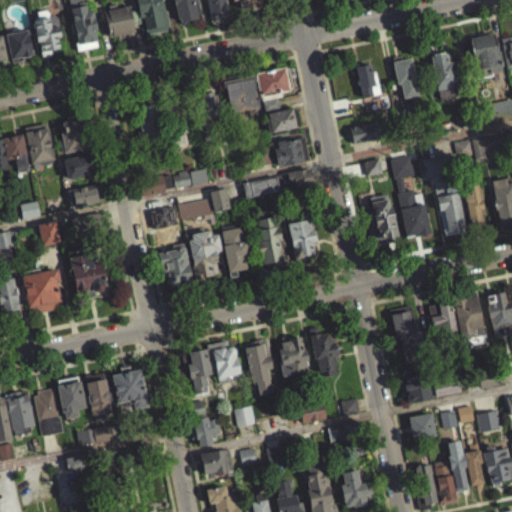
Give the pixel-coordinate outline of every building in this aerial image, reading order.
[(23,7),(21,0),(6,0),(9,10),(23,7)] [(71,0),(78,39),(77,40),(78,48),(98,44),(95,26),(97,26),(94,5),(87,7),(86,0),(71,0)] [(138,0),(141,15),(144,14),(147,31),(171,27),(167,7),(165,8),(163,0),(138,0)] [(176,0),(179,16),(181,16),(182,22),(188,21),(187,17),(198,15),(198,13),(201,12),(200,6),(197,7),(195,0),(176,0)] [(209,0),(212,12),(213,17),(228,14),(227,9),(228,8),(226,0),(209,0)] [(238,16),(259,14),(257,0),(228,0),(229,8),(237,7),(238,16)] [(108,6),(109,9),(105,10),(110,34),(127,30),(128,33),(134,32),(134,29),(135,29),(131,10),(128,10),(126,3),(108,6)] [(34,15),(38,37),(40,36),(43,52),(53,50),(52,46),(61,44),(59,34),(61,33),(57,11),(50,12),(49,8),(46,7),(39,8),(39,14),(34,15)] [(7,30),(11,54),(13,54),(14,59),(25,57),(23,52),(33,50),(29,25),(7,30)] [(0,31),(0,62),(2,62),(1,57),(8,55),(2,31),(0,31)] [(470,36),(473,54),(475,56),(477,69),(488,67),(488,71),(502,68),(501,64),(502,64),(499,48),(496,49),(492,32),(470,36)] [(511,35),(500,37),(505,67),(511,66),(511,35)] [(432,52),(432,55),(429,55),(437,89),(438,89),(440,98),(458,94),(455,82),(457,81),(452,59),(448,60),(445,50),(432,52)] [(392,60),(399,92),(402,92),(403,97),(419,93),(411,57),(392,60)] [(355,65),(359,85),(358,85),(360,96),(373,93),(371,85),(375,84),(370,62),(355,65)] [(261,99),(282,95),(281,90),(288,89),(288,87),(292,86),(288,66),(285,67),(284,65),(254,71),(261,99)] [(222,80),(254,74),(255,80),(253,80),(259,105),(229,111),(225,87),(224,87),(222,80)] [(216,89),(218,100),(219,100),(223,115),(213,117),(215,130),(199,134),(196,119),(202,117),(198,96),(202,96),(201,92),(216,89)] [(178,97),(180,110),(183,109),(187,131),(183,131),(185,143),(170,146),(162,101),(178,97)] [(262,100),(264,110),(278,107),(278,106),(280,105),(279,99),(277,99),(277,97),(262,100)] [(153,98),(161,139),(145,142),(143,130),(140,131),(138,117),(142,116),(139,100),(153,98)] [(511,98),(511,102),(511,115),(491,120),(487,102),(511,98)] [(295,108),(299,123),(295,124),(295,126),(267,131),(264,119),(268,118),(267,112),(291,107),(293,108),(295,108)] [(62,129),(66,149),(92,144),(86,114),(64,118),(66,128),(62,129)] [(25,124),(26,128),(32,160),(37,159),(38,162),(54,159),(53,156),(55,156),(49,123),(48,124),(47,120),(25,124)] [(349,126),(353,141),(379,136),(376,121),(349,126)] [(351,151),(377,145),(374,129),(347,134),(351,151)] [(3,134),(23,130),(28,151),(27,152),(29,162),(28,162),(29,168),(19,170),(16,155),(8,156),(3,134)] [(268,134),(273,160),(276,160),(277,164),(307,158),(306,151),(308,150),(304,136),(291,138),(290,130),(268,134)] [(0,131),(0,173),(1,179),(11,177),(1,131),(0,131)] [(470,138),(474,159),(485,156),(484,149),(505,145),(502,131),(470,138)] [(453,141),(456,156),(472,153),(469,138),(453,141)] [(469,145),(472,168),(486,166),(485,155),(490,155),(489,143),(469,145)] [(269,144),(272,161),(254,164),(251,147),(269,144)] [(452,148),(454,166),(470,164),(468,146),(452,148)] [(65,155),(68,175),(94,170),(92,160),(96,159),(94,151),(91,151),(90,150),(65,155)] [(422,158),(425,175),(453,170),(450,153),(422,158)] [(363,160),(366,174),(381,171),(378,157),(363,160)] [(87,161),(62,166),(65,185),(91,181),(87,161)] [(403,197),(401,183),(411,182),(408,162),(389,165),(393,198),(403,197)] [(423,183),(438,181),(436,164),(420,166),(423,183)] [(379,171),(377,165),(360,169),(364,183),(384,179),(382,170),(379,171)] [(204,166),(207,179),(189,184),(185,171),(204,166)] [(286,171),(289,181),(293,181),(295,186),(312,183),(309,166),(286,171)] [(141,193),(154,191),(150,171),(137,173),(141,193)] [(277,174),(279,187),(289,185),(286,172),(277,174)] [(205,191),(203,175),(169,180),(135,185),(138,201),(205,191)] [(241,182),(245,197),(279,190),(276,175),(241,182)] [(506,177),(491,179),(499,226),(511,223),(511,179),(507,181),(506,177)] [(458,191),(465,226),(447,230),(442,206),(435,208),(433,196),(441,194),(439,181),(450,179),(453,192),(458,191)] [(67,187),(71,205),(103,198),(99,180),(67,187)] [(478,181),(479,186),(480,186),(482,198),(481,198),(483,208),(480,208),(483,221),(470,224),(462,185),(478,181)] [(213,210),(228,207),(225,187),(209,190),(213,210)] [(101,208),(99,191),(66,196),(69,213),(101,208)] [(386,192),(388,199),(390,199),(397,234),(393,236),(393,239),(384,241),(383,237),(378,238),(369,196),(386,192)] [(210,218),(226,216),(223,196),(208,197),(210,218)] [(177,204),(181,218),(213,212),(210,197),(177,204)] [(428,241),(421,206),(413,207),(411,197),(395,199),(403,245),(428,241)] [(37,198),(40,213),(23,217),(20,202),(37,198)] [(0,203),(0,208),(2,218),(13,216),(10,202),(0,203)] [(312,252),(302,254),(302,256),(295,257),(293,256),(292,254),(291,251),(292,248),(292,247),(283,205),(298,203),(300,211),(297,212),(298,220),(310,217),(315,240),(311,241),(312,252)] [(211,220),(208,205),(175,211),(178,226),(211,220)] [(37,223),(35,208),(18,210),(20,225),(37,223)] [(70,217),(74,236),(104,230),(100,210),(70,217)] [(256,218),(258,228),(255,229),(257,240),(256,240),(258,252),(262,262),(282,258),(278,238),(280,238),(276,214),(256,218)] [(37,222),(56,218),(60,239),(42,243),(37,222)] [(221,229),(223,244),(222,244),(227,271),(251,266),(246,239),(242,240),(239,225),(221,229)] [(40,254),(58,250),(53,227),(35,231),(40,254)] [(0,229),(0,245),(13,243),(10,228),(0,229)] [(189,239),(192,239),(191,233),(210,230),(211,233),(217,232),(221,250),(215,251),(219,272),(203,275),(203,279),(193,281),(189,262),(193,261),(189,239)] [(0,238),(0,255),(10,255),(8,238),(0,238)] [(157,251),(185,246),(191,279),(180,281),(177,284),(172,285),(167,284),(165,278),(166,274),(165,270),(161,271),(157,251)] [(89,297),(90,302),(84,304),(82,296),(71,298),(65,264),(76,262),(75,256),(97,251),(102,274),(99,275),(101,282),(99,282),(101,289),(100,292),(100,295),(97,297),(94,298),(89,297)] [(22,273),(57,266),(60,277),(57,278),(61,297),(58,297),(60,305),(33,310),(31,304),(28,304),(22,273)] [(0,276),(13,274),(19,305),(1,309),(0,303),(0,276)] [(475,289),(483,332),(462,337),(452,294),(475,289)] [(485,291),(487,304),(486,304),(491,328),(493,328),(494,334),(511,331),(511,315),(511,310),(511,302),(511,299),(506,300),(503,289),(491,292),(491,290),(485,291)] [(428,304),(433,333),(456,329),(450,297),(436,299),(437,302),(428,304)] [(389,308),(410,304),(413,318),(414,318),(416,326),(420,329),(422,334),(417,335),(420,348),(402,352),(398,337),(395,337),(389,308)] [(308,327),(313,356),(315,358),(318,371),(326,369),(327,374),(337,372),(334,359),(338,358),(334,340),(330,341),(329,334),(326,331),(319,333),(317,325),(308,327)] [(281,336),(281,339),(279,342),(277,347),(280,362),(279,363),(281,375),(307,369),(305,359),(307,358),(305,347),(303,347),(299,335),(290,337),(289,334),(281,336)] [(258,394),(270,391),(270,389),(271,389),(270,381),(269,382),(267,368),(271,366),(266,338),(262,339),(260,337),(243,341),(249,370),(251,370),(252,381),(253,381),(253,384),(256,383),(258,394)] [(211,348),(232,343),(238,372),(217,377),(211,348)] [(205,347),(210,372),(204,373),(208,390),(192,393),(190,378),(188,378),(185,363),(190,362),(188,351),(205,347)] [(401,364),(403,377),(400,378),(404,396),(405,396),(407,402),(431,396),(423,359),(401,364)] [(120,363),(121,369),(112,371),(118,400),(132,397),(134,406),(148,403),(141,365),(131,367),(130,361),(120,363)] [(479,386),(501,382),(498,368),(477,372),(479,386)] [(85,379),(105,375),(111,407),(91,411),(85,379)] [(57,383),(80,378),(86,403),(77,405),(79,412),(63,415),(57,383)] [(433,383),(435,395),(459,390),(457,378),(433,383)] [(495,378),(476,380),(477,394),(497,392),(495,378)] [(36,389),(37,394),(33,395),(41,434),(63,430),(53,386),(36,389)] [(431,392),(433,404),(458,398),(455,387),(431,392)] [(5,398),(28,394),(34,424),(11,428),(5,398)] [(0,396),(3,396),(11,438),(0,440),(0,396)] [(340,399),(343,413),(358,411),(355,396),(340,399)] [(202,398),(205,413),(191,415),(188,401),(202,398)] [(301,421),(324,416),(321,400),(297,405),(301,421)] [(507,423),(511,421),(511,402),(503,404),(507,423)] [(232,408),(236,425),(254,421),(251,404),(232,408)] [(337,407),(339,422),(356,419),(354,405),(337,407)] [(475,412),(479,430),(499,425),(496,408),(475,412)] [(296,414),(300,430),(323,425),(320,409),(296,414)] [(408,415),(413,439),(438,433),(432,410),(408,415)] [(231,416),(235,434),(252,430),(249,412),(231,416)] [(471,427),(469,412),(455,414),(457,429),(471,427)] [(189,426),(195,425),(193,418),(207,415),(208,419),(217,417),(220,433),(210,434),(212,442),(199,445),(198,437),(192,438),(189,426)] [(474,420),(476,438),(497,436),(495,418),(474,420)] [(360,419),(326,426),(330,441),(363,434),(360,419)] [(93,426),(96,440),(109,437),(106,423),(93,426)] [(75,427),(79,443),(95,440),(92,426),(84,428),(83,425),(75,427)] [(357,445),(353,429),(325,435),(329,452),(357,445)] [(93,449),(107,447),(105,432),(91,433),(93,449)] [(0,442),(11,441),(14,455),(0,458),(0,442)] [(463,451),(469,483),(481,481),(478,461),(481,461),(479,448),(478,448),(477,441),(468,442),(469,450),(463,451)] [(484,445),(485,450),(481,451),(485,469),(487,470),(489,480),(491,481),(492,484),(499,482),(499,479),(508,477),(507,476),(511,475),(505,446),(494,448),(492,444),(484,445)] [(238,449),(241,462),(256,459),(253,446),(238,449)] [(199,452),(199,454),(197,454),(198,463),(201,463),(203,472),(215,471),(215,474),(226,472),(227,475),(233,474),(228,447),(199,452)] [(0,467),(11,465),(9,450),(0,451),(0,467)] [(65,455),(68,470),(87,466),(84,452),(65,455)] [(447,456),(449,469),(450,468),(455,493),(467,490),(462,466),(465,465),(462,452),(447,456)] [(237,456),(239,471),(253,469),(252,455),(237,456)] [(434,461),(435,466),(433,466),(439,502),(456,499),(450,473),(449,474),(446,459),(434,461)] [(311,511),(305,489),(307,488),(305,476),(303,477),(300,465),(319,460),(323,475),(327,474),(329,481),(327,482),(331,501),(329,502),(331,511),(326,511),(311,511)] [(429,461),(435,488),(434,488),(436,500),(431,502),(432,506),(419,509),(411,469),(414,468),(413,465),(429,461)] [(81,478),(79,463),(63,465),(65,479),(81,478)] [(354,465),(358,482),(363,481),(364,484),(372,483),(376,497),(365,500),(366,503),(356,505),(357,509),(351,510),(349,505),(346,506),(344,500),(343,500),(339,484),(344,483),(340,468),(354,465)] [(287,478),(290,492),(293,494),(297,511),(278,511),(275,498),(280,496),(276,480),(287,478)] [(205,488),(208,502),(210,502),(212,510),(214,511),(238,511),(237,505),(236,505),(233,493),(227,494),(224,484),(205,488)] [(250,501),(252,509),(244,510),(244,511),(268,511),(265,498),(250,501)]
